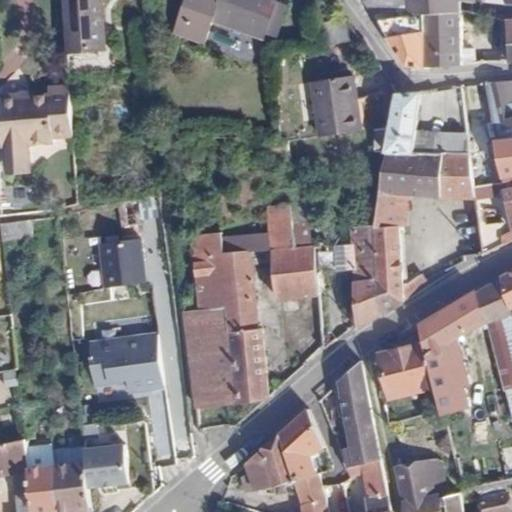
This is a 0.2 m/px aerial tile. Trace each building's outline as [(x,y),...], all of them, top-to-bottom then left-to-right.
[(101,0),(64,0),(68,52),(106,50),(101,0)] [(278,0),(187,0),(177,31),(206,42),(214,19),(266,37),(278,0)] [(364,0),(377,18),(379,17),(407,16),(407,0),(364,0)] [(407,0),(407,16),(460,12),(464,12),(463,1),(463,0),(407,0)] [(407,16),(379,17),(387,34),(408,64),(425,65),(464,63),(460,21),(460,12),(407,16)] [(460,12),(460,21),(508,30),(508,19),(464,12),(460,12)] [(327,46),(363,39),(347,17),(323,22),(327,46)] [(325,136),(362,131),(358,101),(363,100),(359,74),(318,80),(325,136)] [(511,81),(488,83),(500,139),(511,136),(511,81)] [(55,135),(74,134),(70,85),(50,87),(50,95),(21,97),(22,94),(0,95),(0,145),(6,145),(7,160),(29,158),(29,143),(55,141),(55,135)] [(418,131),(422,93),(400,93),(394,128),(390,152),(415,154),(418,131)] [(362,131),(367,130),(363,100),(358,101),(362,131)] [(390,152),(394,128),(376,129),(376,151),(390,152)] [(471,154),(469,135),(418,131),(415,154),(471,154)] [(511,181),(511,136),(500,139),(508,182),(511,181)] [(406,302),(406,300),(402,258),(400,226),(408,226),(411,196),(440,198),(477,198),(476,187),(471,154),(415,154),(390,152),(383,191),(376,227),(384,314),(384,316),(406,302)] [(30,168),(29,158),(7,160),(7,169),(30,168)] [(511,181),(508,182),(494,184),(496,196),(502,195),(502,189),(509,189),(511,203),(511,181)] [(376,227),(383,191),(373,189),(366,228),(376,227)] [(293,222),(291,206),(267,208),(270,235),(271,250),(295,247),(295,244),(293,222)] [(311,221),(293,222),(295,244),(312,243),(311,221)] [(485,254),(511,241),(511,221),(481,224),(485,251),(485,254)] [(61,239),(59,224),(32,227),(33,241),(61,239)] [(33,241),(32,227),(5,229),(6,243),(33,241)] [(360,328),(384,314),(376,227),(366,228),(352,229),(354,245),(356,272),(359,321),(360,328)] [(192,236),(194,256),(200,310),(226,307),(238,401),(268,398),(270,396),(262,330),(259,329),(251,268),(249,252),(249,250),(224,253),(222,238),(222,232),(192,236)] [(271,250),(270,235),(222,238),(224,253),(249,250),(249,252),(271,250)] [(141,237),(100,242),(105,286),(146,282),(141,237)] [(356,272),(354,245),(314,249),(317,276),(356,272)] [(317,276),(314,249),(314,246),(295,247),(271,250),(272,266),(275,300),(319,296),(317,276)] [(272,266),(271,250),(249,252),(251,268),(272,266)] [(511,272),(503,277),(511,307),(511,272)] [(511,315),(511,307),(503,277),(421,324),(426,343),(437,386),(444,410),(445,414),(473,405),(467,387),(472,384),(460,339),(488,322),(511,315)] [(200,310),(182,312),(195,407),(238,401),(226,307),(200,310)] [(511,390),(511,315),(488,322),(509,392),(511,390)] [(165,388),(158,334),(89,344),(96,387),(127,382),(129,393),(165,388)] [(437,386),(426,343),(381,355),(391,399),(437,386)] [(347,468),(382,460),(362,361),(340,379),(341,384),(353,446),(341,449),(347,468)] [(58,401),(48,402),(50,415),(51,430),(60,429),(58,401)] [(326,448),(309,409),(280,434),(295,480),(319,474),(313,455),(326,448)] [(444,410),(390,424),(390,426),(398,434),(422,428),(428,451),(445,446),(450,464),(458,461),(458,459),(445,414),(444,410)] [(38,434),(51,433),(51,430),(50,415),(36,417),(38,434)] [(329,511),(327,496),(324,485),(319,474),(295,480),(280,434),(248,463),(252,473),(242,478),(247,493),(275,486),(277,496),(287,493),(302,501),(303,511),(329,511)] [(0,477),(13,475),(17,511),(34,511),(29,469),(26,440),(0,444),(0,477)] [(127,441),(86,446),(88,462),(90,481),(131,476),(127,441)] [(93,511),(90,481),(88,462),(84,462),(83,447),(53,450),(55,466),(61,511),(60,511),(93,511)] [(393,511),(382,460),(347,468),(352,477),(365,474),(370,495),(365,497),(369,511),(393,511)] [(443,460),(399,468),(406,505),(440,497),(449,495),(443,460)] [(34,511),(58,511),(61,511),(55,466),(29,469),(34,511)] [(504,511),(511,510),(506,483),(480,488),(485,511),(504,511)]
